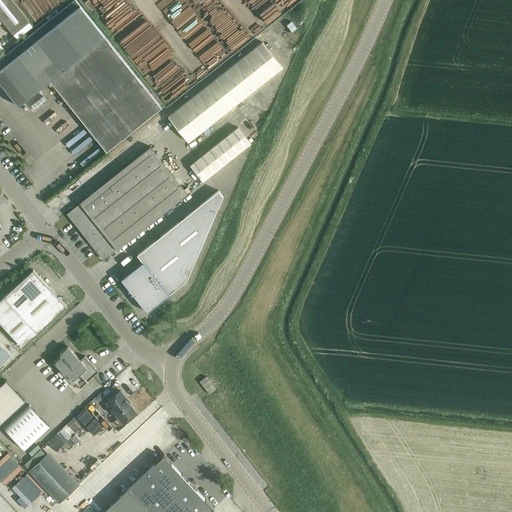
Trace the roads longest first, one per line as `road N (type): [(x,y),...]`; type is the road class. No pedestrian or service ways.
road 1 (tertiary): [(171,369),(181,347),(231,298),(385,0)]
road 2 (unclassified): [(171,369),(137,347),(43,230)]
road 3 (tertiary): [(269,511),(177,397),(171,369)]
